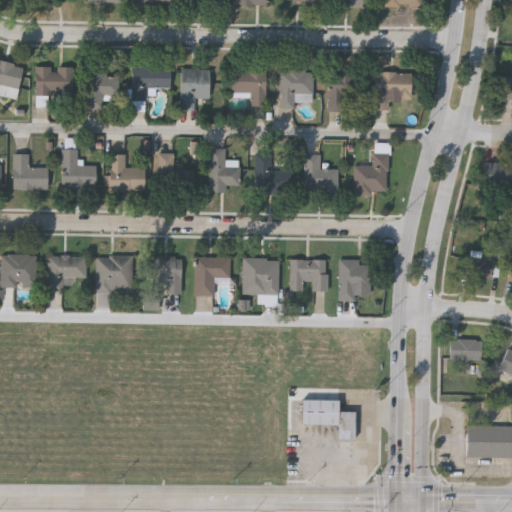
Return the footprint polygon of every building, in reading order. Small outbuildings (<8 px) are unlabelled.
[(334,0),(334,8),(368,9),(367,0),(334,0)] [(423,0),(385,0),(386,9),(424,9),(423,0)] [(0,60),(22,64),(15,97),(0,93),(0,60)] [(34,65),(72,66),(71,95),(33,94),(34,65)] [(154,87),(154,97),(130,97),(131,65),(169,66),(169,87),(154,87)] [(194,108),(180,108),(180,67),(208,67),(208,97),(194,97),(194,108)] [(511,97),(503,97),(504,75),(511,75),(511,67),(511,97)] [(232,92),(232,69),(265,69),(265,104),(250,104),(250,92),(232,92)] [(293,107),(279,107),(279,69),(311,69),(311,101),(293,101),(293,107)] [(389,108),(372,108),(373,70),(410,71),(410,97),(389,97),(389,108)] [(117,95),(103,94),(103,106),(83,105),(85,71),(119,72),(117,95)] [(362,110),(327,109),(328,71),(363,71),(362,110)] [(226,147),(226,162),(237,162),(237,189),(208,189),(208,147),(226,147)] [(95,187),(61,188),(60,148),(76,148),(76,164),(94,164),(95,187)] [(173,151),(173,168),(193,168),(193,189),(157,190),(156,151),(173,151)] [(387,152),(386,192),(352,192),(353,164),(371,164),(371,152),(387,152)] [(28,153),(28,166),(46,166),(46,188),(12,188),(12,153),(28,153)] [(144,190),(108,190),(108,153),(124,153),(124,166),(144,166),(144,190)] [(337,192),(303,192),(303,153),(320,153),(320,168),(337,168),(337,192)] [(511,161),(511,184),(483,184),(483,161),(511,161)] [(290,190),(259,190),(259,168),(290,168),(290,190)] [(0,285),(0,254),(37,254),(37,285),(0,285)] [(74,287),(47,287),(47,254),(86,254),(86,277),(74,277),(74,287)] [(131,254),(131,291),(95,291),(95,254),(131,254)] [(180,256),(180,293),(164,293),(164,283),(145,283),(145,256),(180,256)] [(229,256),(229,278),(213,278),(213,294),(194,294),(194,256),(229,256)] [(491,256),(491,277),(462,277),(462,256),(491,256)] [(278,293),(242,293),(242,258),(278,258),(278,293)] [(288,290),(288,258),(327,259),(327,290),(310,290),(310,280),(302,280),(302,290),(288,290)] [(359,258),(359,263),(369,263),(369,289),(355,289),(355,299),(337,299),(337,258),(359,258)] [(480,338),(480,359),(449,359),(449,338),(480,338)] [(511,374),(498,368),(507,346),(511,348),(511,374)] [(338,423),(301,422),(302,397),(338,398),(338,409),(338,423)] [(338,409),(354,409),(354,437),(338,437),(338,423),(338,409)] [(511,456),(466,456),(466,424),(511,424),(511,456)]
